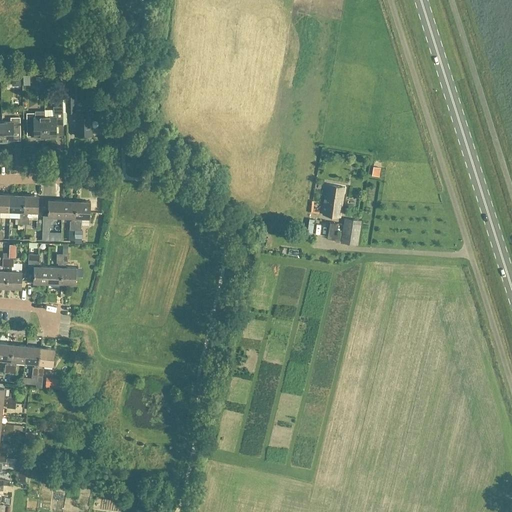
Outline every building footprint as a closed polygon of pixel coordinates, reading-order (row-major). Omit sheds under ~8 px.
[(74,97),(73,86),(66,87),(67,113),(75,113),(74,97)] [(53,117),(44,117),(45,140),(52,140),(52,137),(56,137),(56,126),(63,125),(62,107),(53,107),(53,117)] [(44,117),(44,111),(35,112),(35,113),(26,114),(26,126),(33,126),(34,137),(38,137),(38,140),(45,140),(44,117)] [(76,113),(76,117),(77,128),(75,128),(75,136),(91,136),(90,112),(76,113)] [(10,122),(2,122),(2,142),(13,142),(13,131),(20,130),(20,118),(10,118),(10,122)] [(340,218),(344,188),(327,185),(322,215),(340,218)] [(0,194),(0,223),(1,224),(1,218),(9,218),(10,195),(0,194)] [(10,195),(9,218),(18,219),(17,224),(23,225),(24,196),(10,195)] [(38,196),(24,196),(23,225),(28,225),(29,216),(27,216),(27,212),(38,212),(38,196)] [(43,215),(42,241),(48,241),(48,233),(49,233),(49,222),(52,220),(52,217),(61,217),(62,201),(62,199),(54,199),(54,201),(48,201),(48,216),(43,215)] [(69,231),(75,231),(76,202),(62,201),(61,217),(71,218),(71,222),(70,222),(69,231)] [(90,202),(76,202),(75,231),(80,231),(81,222),(79,222),(79,218),(90,218),(90,202)] [(357,246),(360,221),(344,219),(340,243),(357,246)] [(337,225),(328,223),(326,239),(334,240),(333,243),(339,244),(340,234),(336,234),(337,225)] [(28,254),(27,274),(33,275),(33,283),(47,283),(48,267),(40,267),(41,262),(39,262),(40,255),(28,254)] [(48,267),(47,283),(61,284),(62,255),(56,254),(56,263),(58,263),(58,268),(48,267)] [(62,255),(61,284),(75,284),(76,268),(65,268),(65,264),(67,264),(67,255),(62,255)] [(13,259),(8,259),(7,288),(21,288),(21,272),(11,272),(11,268),(13,268),(13,259)] [(13,345),(0,343),(0,359),(7,360),(6,365),(5,364),(4,373),(9,374),(13,345)] [(15,361),(25,362),(26,347),(13,345),(9,374),(15,375),(16,366),(14,365),(15,361)] [(40,348),(26,347),(25,362),(34,363),(34,368),(32,367),(31,376),(37,377),(40,348)] [(54,350),(40,348),(37,377),(42,377),(43,369),(42,368),(42,364),(52,365),(54,350)] [(42,384),(63,386),(64,377),(43,374),(42,384)] [(0,402),(16,404),(16,398),(7,397),(7,399),(3,398),(4,388),(0,387),(0,402)] [(15,409),(16,404),(0,402),(0,415),(1,416),(2,406),(6,407),(6,408),(15,409)] [(1,416),(0,415),(0,429),(13,431),(13,426),(4,425),(4,426),(0,426),(1,416)] [(6,458),(5,464),(9,464),(9,466),(19,467),(19,465),(26,466),(27,461),(6,458)]
